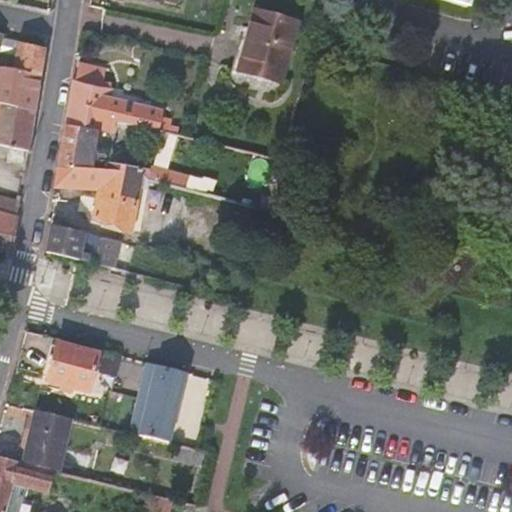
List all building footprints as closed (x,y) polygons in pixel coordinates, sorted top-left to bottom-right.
[(299,20),(251,5),(233,70),(281,85),(299,20)] [(0,68),(1,69),(40,78),(44,48),(0,39),(0,68)] [(75,63),(72,80),(100,86),(110,88),(112,82),(102,80),(105,69),(75,63)] [(40,78),(1,69),(0,82),(0,96),(4,97),(3,105),(34,112),(40,78)] [(120,119),(158,129),(168,132),(171,119),(161,117),(163,110),(161,110),(124,100),(122,110),(108,107),(111,88),(110,88),(100,86),(72,80),(69,80),(65,124),(101,132),(105,133),(106,129),(117,131),(120,119)] [(0,104),(0,144),(9,146),(6,160),(25,165),(28,150),(34,112),(3,105),(0,104)] [(94,165),(101,132),(65,124),(65,125),(57,158),(94,165)] [(130,232),(141,176),(143,166),(103,158),(101,167),(94,165),(57,158),(50,188),(55,188),(95,190),(90,219),(130,232)] [(141,176),(166,182),(169,173),(143,166),(141,176)] [(0,211),(16,216),(19,198),(1,194),(0,197),(0,211)] [(0,211),(0,252),(9,255),(12,234),(16,216),(0,211)] [(44,251),(113,267),(115,257),(130,260),(134,244),(87,233),(48,227),(44,251)] [(98,352),(56,341),(45,380),(88,391),(98,352)] [(165,442),(168,443),(185,372),(147,362),(129,434),(165,442)] [(52,470),(65,474),(67,468),(59,466),(69,419),(33,410),(20,463),(52,470)] [(168,443),(165,442),(160,458),(180,462),(184,447),(168,443)] [(184,447),(180,462),(191,465),(204,468),(207,453),(196,450),(184,447)] [(0,511),(30,511),(34,502),(8,495),(12,484),(46,492),(52,470),(20,463),(0,457),(0,511)]
